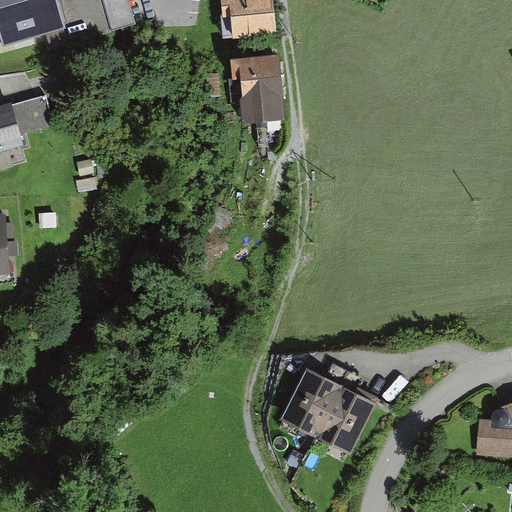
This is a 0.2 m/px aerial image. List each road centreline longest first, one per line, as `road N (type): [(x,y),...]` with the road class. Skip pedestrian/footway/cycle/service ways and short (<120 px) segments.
road 1 (track): [(285,52),(301,221),(248,373),(245,415),(257,464),(291,511)]
road 2 (residential): [(371,511),(407,430),(455,387),(511,363)]
